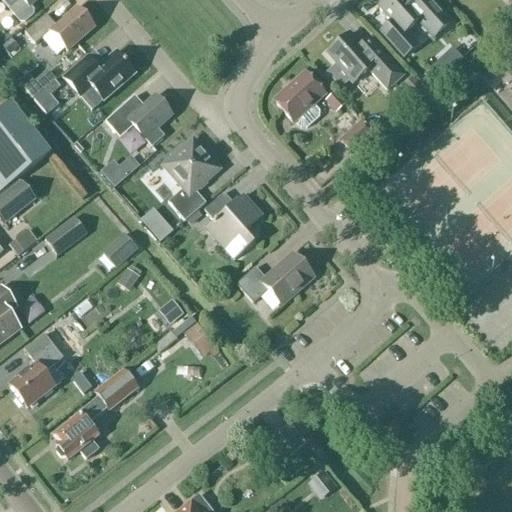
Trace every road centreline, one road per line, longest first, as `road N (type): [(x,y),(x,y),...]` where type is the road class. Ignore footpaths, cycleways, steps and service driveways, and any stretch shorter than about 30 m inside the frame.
road 1 (residential): [(310,364),(388,293),(245,132),(236,106)]
road 2 (residential): [(125,511),(310,364)]
road 3 (residential): [(403,511),(401,462),(310,364)]
road 4 (residential): [(236,106),(198,107),(105,0)]
